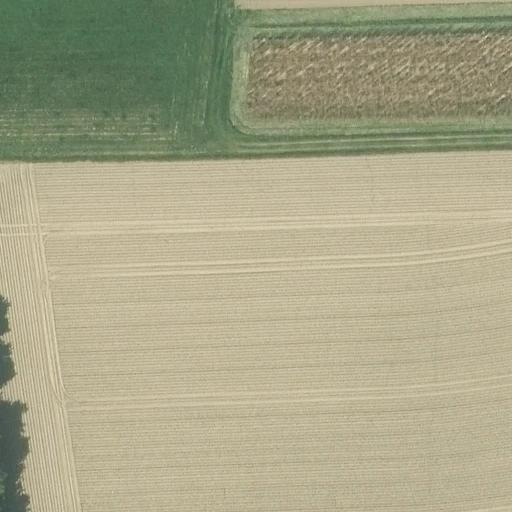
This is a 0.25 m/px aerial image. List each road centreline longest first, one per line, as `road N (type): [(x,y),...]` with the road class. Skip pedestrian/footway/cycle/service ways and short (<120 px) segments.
road 1 (track): [(511,144),(0,154)]
road 2 (track): [(207,150),(223,0)]
